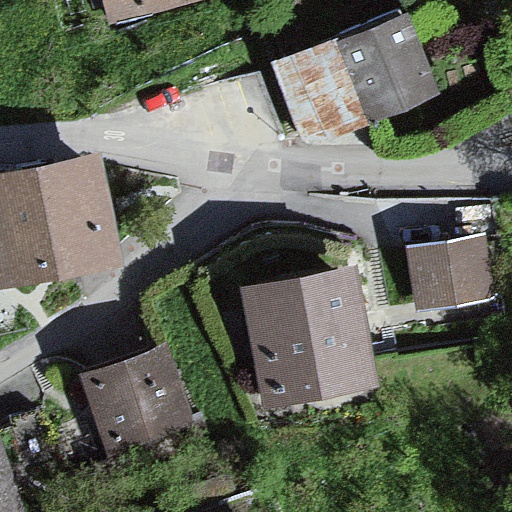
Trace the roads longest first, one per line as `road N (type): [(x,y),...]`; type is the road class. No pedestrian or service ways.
road 1 (residential): [(222,157),(180,235),(83,317),(0,366)]
road 2 (residential): [(222,157),(401,169),(511,160)]
road 3 (residential): [(0,144),(133,143),(222,157)]
